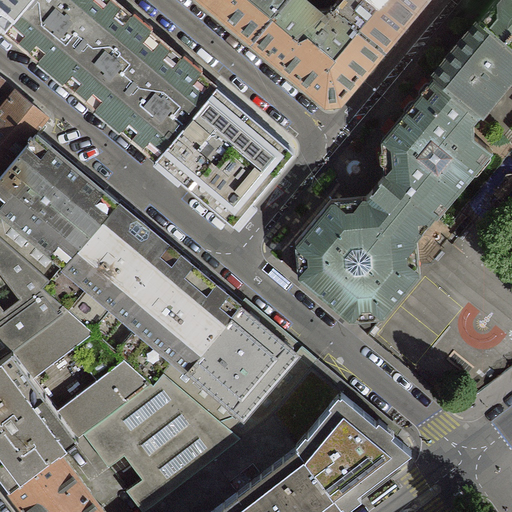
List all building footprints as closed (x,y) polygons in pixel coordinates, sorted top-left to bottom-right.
[(0,0),(0,24),(5,29),(30,0),(0,0)] [(183,126),(218,84),(116,0),(30,0),(5,29),(157,156),(183,126)] [(200,0),(250,41),(285,0),(200,0)] [(387,51),(332,3),(329,7),(320,0),(285,0),(250,41),(325,103),(344,102),(387,51)] [(335,0),(332,3),(387,51),(428,0),(335,0)] [(511,0),(499,0),(483,20),(511,44),(511,0)] [(511,44),(483,20),(435,77),(479,116),(511,76),(511,44)] [(386,175),(436,217),(493,151),(475,136),(473,124),(479,116),(435,77),(383,138),(386,175)] [(218,84),(183,126),(223,160),(259,116),(233,96),(232,97),(218,84)] [(17,87),(0,107),(0,176),(37,133),(51,117),(17,87)] [(157,156),(155,159),(227,220),(243,217),(291,159),(291,142),(270,125),(259,116),(223,160),(183,126),(157,156)] [(37,133),(0,176),(0,204),(66,261),(119,202),(37,133)] [(352,318),(387,315),(420,276),(417,239),(436,217),(386,175),(366,196),(332,200),(297,241),(301,277),(352,318)] [(121,199),(119,202),(66,261),(62,266),(112,308),(136,328),(174,360),(177,356),(188,366),(243,301),(121,199)] [(66,261),(0,204),(0,235),(51,280),(62,266),(66,261)] [(0,235),(0,333),(12,350),(68,308),(44,287),(51,280),(0,235)] [(93,331),(112,308),(62,266),(51,280),(44,287),(68,308),(93,331)] [(300,350),(243,301),(188,366),(245,413),(297,353),(300,350)] [(34,378),(93,331),(68,308),(12,350),(34,378)] [(164,372),(174,360),(136,328),(117,351),(126,360),(151,382),(154,384),(164,372)] [(117,351),(93,331),(34,378),(59,411),(126,360),(117,351)] [(0,358),(12,350),(0,333),(0,358)] [(0,474),(11,489),(62,450),(78,437),(59,411),(34,378),(12,350),(0,358),(0,474)] [(269,416),(272,412),(296,442),(341,390),(297,353),(245,413),(188,366),(177,356),(174,360),(164,372),(242,436),(269,416)] [(126,360),(59,411),(78,437),(84,433),(151,382),(126,360)] [(242,436),(164,372),(154,384),(151,382),(84,433),(109,466),(125,454),(142,477),(127,489),(144,510),(242,436)] [(341,390),(296,442),(297,444),(342,502),(345,506),(362,495),(358,489),(412,448),(392,432),(395,429),(380,416),(377,420),(341,390)] [(207,511),(297,444),(296,442),(272,412),(269,416),(242,436),(144,510),(145,511),(207,511)] [(329,511),(342,502),(297,444),(207,511),(329,511)] [(108,511),(62,450),(11,489),(9,490),(25,511),(108,511)]
